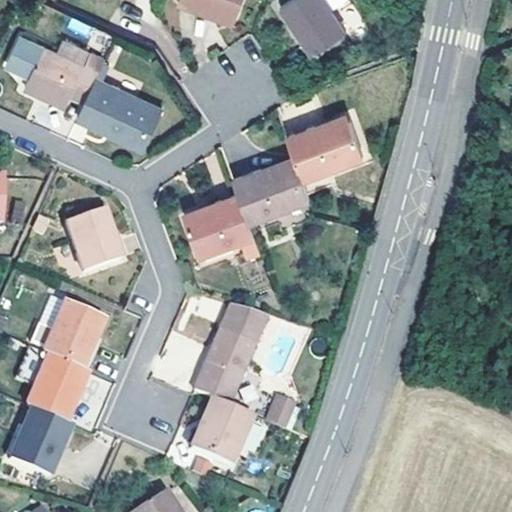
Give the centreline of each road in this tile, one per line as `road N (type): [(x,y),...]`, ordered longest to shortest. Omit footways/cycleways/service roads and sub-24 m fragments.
road 1 (tertiary): [(303,511),(378,298),(452,0)]
road 2 (residential): [(136,184),(172,289),(136,386),(144,412)]
road 3 (residential): [(136,184),(217,134),(229,120),(235,83)]
road 4 (residential): [(0,123),(136,184)]
